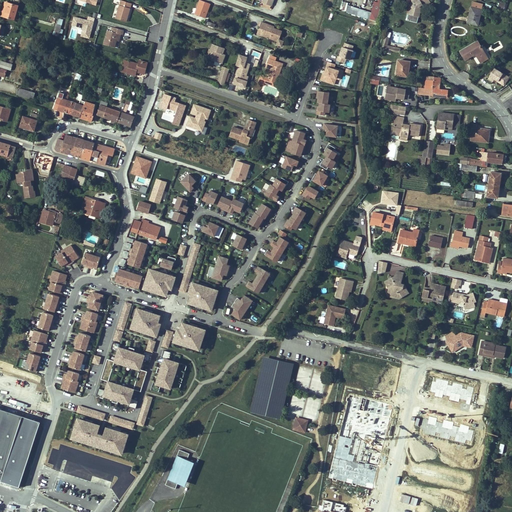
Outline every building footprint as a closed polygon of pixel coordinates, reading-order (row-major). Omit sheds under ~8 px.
[(126,21),(131,3),(121,0),(116,18),(126,21)] [(201,0),(200,0),(195,15),(204,18),(210,3),(201,0)] [(377,22),(382,0),(378,0),(378,2),(374,1),(371,12),(369,19),(377,22)] [(419,16),(421,7),(418,6),(419,5),(421,3),(422,4),(425,3),(426,4),(430,2),(428,0),(411,0),(412,0),(414,3),(413,5),(411,5),(409,13),(407,13),(406,20),(417,23),(418,16),(419,16)] [(14,19),(18,5),(8,2),(4,16),(14,19)] [(369,19),(371,12),(347,5),(347,4),(342,2),(339,10),(369,19)] [(468,23),(478,25),(482,10),(481,10),(483,4),(473,2),(472,7),(471,7),(468,17),(470,17),(468,23)] [(89,38),(94,20),(74,15),(71,24),(82,27),(80,35),(89,38)] [(263,31),(262,35),(277,41),(279,42),(279,40),(282,31),(273,28),(268,26),(268,24),(262,22),(259,30),(263,31)] [(116,40),(118,33),(121,34),(122,35),(124,30),(113,27),(112,31),(108,30),(104,44),(114,47),(116,40)] [(400,52),(400,48),(387,45),(389,37),(385,37),(382,49),(400,52)] [(488,58),(481,48),(477,41),(460,51),(465,60),(475,53),(481,63),(488,58)] [(353,46),(341,43),(335,60),(343,63),(344,59),(348,61),(353,46)] [(215,63),(216,61),(223,63),(226,55),(223,54),(224,50),(213,45),(211,51),(208,60),(215,63)] [(247,58),(239,55),(235,67),(238,67),(232,85),(245,89),(249,77),(247,76),(250,64),(246,63),(247,58)] [(283,64),(275,61),(276,57),(270,55),(266,66),(272,69),(269,78),(265,77),(262,76),(259,83),(264,84),(265,82),(275,86),(283,64)] [(296,59),(291,74),(302,78),(308,63),(296,59)] [(144,74),(148,63),(139,60),(138,64),(125,60),(121,71),(135,75),(136,71),(144,74)] [(327,60),(320,79),(339,85),(344,69),(334,66),(336,63),(327,60)] [(408,76),(410,62),(398,60),(396,75),(408,76)] [(0,67),(11,71),(12,65),(1,61),(0,63),(0,67)] [(229,69),(222,67),(217,84),(224,86),(226,82),(228,73),(229,69)] [(494,69),(490,77),(504,86),(509,78),(494,69)] [(346,87),(349,75),(343,74),(340,85),(346,87)] [(447,97),(448,90),(439,89),(440,77),(438,77),(437,77),(434,77),(434,80),(426,79),(425,88),(419,88),(419,94),(425,95),(426,88),(433,89),(432,96),(447,97)] [(409,99),(410,91),(406,90),(390,87),(390,90),(386,90),(385,96),(395,97),(396,97),(396,98),(404,99),(404,98),(409,99)] [(34,95),(35,93),(18,88),(16,94),(33,99),(35,99),(36,96),(34,95)] [(178,103),(181,96),(167,91),(164,98),(178,103)] [(327,104),(329,92),(317,91),(317,95),(318,95),(318,98),(317,102),(319,103),(327,104)] [(81,111),(85,101),(81,100),(82,97),(83,97),(83,95),(78,94),(76,99),(80,101),(79,104),(76,103),(68,100),(63,112),(77,116),(80,117),(82,111),(81,111)] [(63,112),(68,100),(61,98),(62,97),(59,96),(53,108),(63,112)] [(131,126),(134,117),(130,115),(127,114),(125,113),(131,100),(128,99),(126,104),(125,104),(118,121),(131,126)] [(93,115),(93,104),(85,101),(81,111),(82,111),(80,117),(85,119),(87,120),(92,121),(94,116),(93,115)] [(103,117),(107,107),(108,103),(101,101),(100,106),(97,114),(103,117)] [(205,125),(210,108),(193,102),(189,114),(186,125),(194,127),(193,130),(205,134),(207,126),(205,125)] [(329,112),(330,104),(327,104),(319,103),(319,106),(318,110),(317,110),(316,114),(324,115),(325,111),(329,112)] [(398,114),(400,106),(392,104),(390,113),(398,114)] [(7,121),(10,109),(0,106),(0,117),(2,118),(2,120),(7,121)] [(117,121),(121,112),(107,107),(103,117),(110,119),(117,121)] [(459,128),(461,115),(439,112),(437,128),(445,129),(445,126),(452,127),(459,128)] [(34,130),(37,121),(36,120),(29,118),(23,116),(20,126),(25,128),(25,127),(34,130)] [(419,136),(421,125),(410,123),(410,125),(409,126),(407,125),(407,124),(403,123),(404,117),(395,116),(393,125),(398,126),(396,135),(400,136),(408,137),(408,134),(419,136)] [(233,127),(229,136),(240,140),(249,143),(250,140),(252,141),(253,139),(251,138),(249,137),(251,131),(253,131),(256,123),(249,121),(247,129),(246,131),(244,130),(244,131),(233,127)] [(487,137),(488,129),(477,128),(477,124),(473,123),(470,140),(488,142),(489,137),(487,137)] [(336,138),(337,126),(323,124),(322,129),(325,130),(327,130),(326,132),(326,136),(336,138)] [(154,137),(160,139),(162,132),(155,130),(154,137)] [(307,141),(303,140),(304,134),(295,131),(291,142),(294,143),(304,146),(305,146),(307,141)] [(71,145),(73,137),(66,135),(64,141),(61,152),(69,154),(71,145)] [(61,152),(64,141),(58,138),(55,148),(56,150),(61,152)] [(81,148),(84,140),(77,138),(75,146),(81,148)] [(93,149),(95,143),(93,143),(94,139),(90,138),(89,141),(84,140),(81,148),(84,148),(93,150),(93,149)] [(0,153),(13,158),(17,146),(0,140),(0,153)] [(432,158),(435,142),(425,140),(422,156),(422,158),(426,159),(426,157),(432,158)] [(105,162),(108,154),(110,155),(111,155),(113,149),(102,145),(103,142),(100,142),(100,145),(95,143),(93,149),(99,151),(96,162),(105,165),(105,162)] [(300,158),(304,146),(294,143),(290,155),(300,158)] [(449,155),(450,144),(445,143),(444,146),(438,145),(437,153),(449,155)] [(82,158),(84,148),(81,148),(75,146),(71,145),(69,154),(82,158)] [(324,151),(325,152),(323,156),(325,158),(333,162),(337,154),(333,152),(335,149),(328,145),(324,151)] [(96,162),(99,151),(93,149),(93,150),(84,148),(82,158),(96,162)] [(119,158),(122,151),(113,149),(111,155),(119,158)] [(502,162),(503,155),(503,154),(482,152),(481,160),(467,158),(467,164),(482,166),(483,159),(487,160),(487,161),(488,161),(502,163),(502,162)] [(43,165),(46,155),(37,153),(34,163),(43,165)] [(130,172),(146,178),(152,160),(136,154),(130,172)] [(49,172),(54,158),(46,155),(43,165),(42,170),(49,172)] [(291,172),(293,166),(296,167),(298,162),(286,157),(281,168),(291,172)] [(323,160),(319,166),(327,170),(327,169),(331,171),(335,163),(333,162),(325,158),(324,160),(323,160)] [(230,178),(241,181),(242,178),(245,179),(250,163),(236,159),(230,178)] [(69,177),(72,167),(64,164),(60,177),(65,179),(66,176),(69,177)] [(77,175),(79,170),(72,167),(69,177),(67,180),(74,182),(74,181),(77,175)] [(35,196),(34,191),(33,191),(32,185),(31,185),(30,181),(32,181),(33,180),(32,169),(26,170),(26,171),(20,172),(20,173),(19,173),(20,182),(23,182),(24,182),(25,186),(24,186),(25,198),(35,196)] [(312,181),(313,181),(312,182),(321,187),(327,177),(318,171),(316,175),(315,174),(312,181)] [(498,181),(499,177),(500,177),(501,173),(490,172),(489,184),(499,185),(500,181),(498,181)] [(191,185),(196,181),(189,174),(181,182),(191,192),(194,188),(191,185)] [(83,185),(85,178),(77,175),(74,181),(83,185)] [(160,203),(167,180),(156,177),(149,200),(160,203)] [(279,198),(276,196),(279,191),(281,192),(285,184),(276,179),(273,186),(270,185),(264,196),(276,203),(279,198)] [(140,184),(138,191),(145,193),(147,187),(140,184)] [(497,198),(498,193),(497,193),(497,189),(498,190),(499,185),(489,184),(487,196),(497,198)] [(318,191),(309,186),(304,195),(313,200),(318,191)] [(213,204),(218,194),(211,190),(209,194),(206,193),(202,200),(206,201),(206,200),(213,204)] [(397,205),(398,193),(383,191),(382,203),(397,205)] [(227,211),(232,201),(222,196),(218,205),(225,208),(224,210),(227,211)] [(101,218),(106,204),(86,197),(83,207),(87,208),(91,209),(89,214),(101,218)] [(185,206),(187,200),(178,197),(174,207),(180,209),(187,212),(189,207),(185,206)] [(240,212),(244,203),(233,198),(232,201),(227,211),(232,214),(234,210),(240,212)] [(151,206),(140,202),(138,210),(148,214),(151,206)] [(511,204),(503,203),(502,214),(511,215),(511,214),(511,204)] [(265,219),(269,212),(270,213),(272,210),(262,204),(256,213),(265,219)] [(295,230),(306,213),(296,207),(292,214),(293,214),(289,221),(288,220),(283,227),(290,231),(291,228),(295,230)] [(61,222),(63,215),(62,213),(56,211),(49,209),(48,211),(44,210),(40,222),(52,225),(53,222),(59,223),(61,222)] [(184,219),(185,215),(186,216),(187,212),(180,209),(179,213),(175,211),(172,219),(182,223),(184,219)] [(392,228),(394,217),(373,212),(371,220),(376,221),(375,224),(384,226),(392,228)] [(263,222),(265,219),(256,213),(255,213),(249,222),(258,228),(260,224),(262,221),(263,222)] [(472,229),(475,216),(467,215),(464,227),(472,229)] [(142,222),(136,220),(132,232),(157,241),(161,228),(146,223),(147,220),(143,219),(142,222)] [(214,236),(219,226),(210,222),(207,227),(203,225),(201,230),(214,236)] [(415,244),(418,234),(413,233),(401,230),(398,242),(403,243),(404,241),(415,244)] [(244,245),(247,238),(237,234),(233,245),(243,250),(245,246),(244,245)] [(468,248),(470,239),(462,237),(454,235),(453,235),(452,243),(459,245),(459,246),(468,248)] [(357,254),(362,238),(356,236),(353,244),(342,240),(337,255),(346,258),(348,253),(355,255),(357,254)] [(441,246),(443,238),(430,236),(428,245),(435,247),(435,245),(441,246)] [(277,264),(289,244),(279,238),(276,243),(273,242),(270,247),(273,249),(270,253),(267,251),(264,257),(277,264)] [(484,262),(486,256),(490,257),(493,248),(490,247),(491,243),(487,242),(479,240),(474,260),(484,262)] [(140,268),(148,244),(136,241),(128,264),(140,268)] [(186,294),(202,245),(194,243),(179,292),(186,294)] [(71,245),(61,251),(62,252),(69,264),(72,262),(72,261),(73,260),(78,257),(71,245)] [(187,246),(181,245),(178,255),(184,257),(187,246)] [(62,252),(55,257),(61,266),(63,265),(65,264),(66,266),(69,264),(62,252)] [(93,255),(86,253),(82,263),(84,264),(86,265),(86,267),(89,268),(93,255)] [(101,258),(93,255),(89,268),(93,269),(93,267),(95,268),(97,268),(101,258)] [(228,259),(218,256),(211,278),(221,281),(223,275),(227,277),(231,266),(226,265),(228,259)] [(511,272),(511,259),(503,258),(502,266),(501,265),(501,262),(499,261),(497,273),(501,273),(501,271),(511,272)] [(161,268),(172,271),(175,263),(168,261),(164,259),(161,268)] [(387,263),(379,262),(377,275),(385,273),(387,263)] [(258,294),(270,273),(258,267),(254,273),(258,275),(253,283),(249,281),(246,287),(258,294)] [(142,276),(119,269),(115,281),(138,288),(142,276)] [(173,292),(177,279),(150,270),(143,291),(168,299),(170,291),(173,292)] [(53,271),(50,282),(52,282),(65,286),(66,283),(65,282),(65,280),(67,275),(53,271)] [(394,272),(389,275),(391,278),(385,282),(388,286),(387,289),(396,292),(398,296),(407,290),(401,280),(397,282),(396,280),(399,278),(394,272)] [(349,291),(351,286),(352,286),(353,281),(340,278),(336,297),(347,300),(349,291)] [(424,284),(422,291),(433,294),(432,298),(436,299),(437,295),(442,296),(444,286),(438,284),(439,282),(430,280),(428,285),(424,284)] [(52,282),(49,290),(60,293),(61,291),(61,289),(64,290),(65,286),(52,282)] [(213,314),(220,292),(193,284),(189,295),(192,296),(189,306),(213,314)] [(474,291),(467,294),(453,290),(451,300),(459,302),(459,300),(465,301),(466,304),(463,304),(465,309),(475,305),(474,302),(477,300),(474,291)] [(436,299),(432,298),(433,294),(422,291),(421,298),(440,303),(442,296),(437,295),(436,299)] [(101,304),(104,296),(93,293),(92,295),(92,297),(90,296),(89,300),(101,304)] [(49,294),(46,301),(59,305),(60,302),(58,301),(58,299),(59,297),(49,294)] [(240,320),(253,301),(244,295),(240,300),(238,298),(232,308),(234,309),(231,314),(240,320)] [(504,311),(506,302),(487,297),(486,300),(483,299),(480,312),(484,312),(484,310),(495,312),(495,308),(504,311)] [(99,312),(101,304),(89,300),(88,304),(90,304),(89,306),(88,308),(99,312)] [(46,301),(44,309),(54,312),(55,310),(56,308),(58,309),(59,305),(46,301)] [(133,305),(126,302),(117,329),(124,331),(133,305)] [(334,322),(336,315),(344,317),(346,309),(328,305),(324,324),(331,325),(332,322),(334,322)] [(131,331),(158,339),(162,326),(159,325),(161,317),(138,310),(131,331)] [(96,322),(98,314),(88,311),(87,313),(86,315),(84,314),(83,318),(96,322)] [(43,312),(40,320),(53,324),(54,320),(52,320),(53,318),(53,316),(43,312)] [(94,333),(98,322),(96,322),(83,318),(82,321),(83,322),(82,324),(80,329),(94,333)] [(40,320),(38,328),(48,331),(49,329),(50,327),(52,328),(53,324),(40,320)] [(200,353),(207,332),(183,324),(180,331),(178,331),(173,345),(200,353)] [(124,332),(117,330),(114,341),(121,343),(124,332)] [(169,349),(174,332),(167,330),(161,347),(169,349)] [(34,331),(31,342),(32,343),(46,347),(47,343),(46,343),(46,341),(48,336),(34,331)] [(473,334),(462,331),(455,336),(446,341),(445,342),(451,351),(462,344),(470,347),(473,334)] [(446,341),(455,336),(453,332),(445,337),(446,341)] [(88,344),(91,336),(80,333),(80,335),(79,337),(77,337),(76,340),(88,344)] [(86,352),(88,344),(76,340),(75,344),(77,344),(76,346),(75,348),(86,352)] [(153,354),(157,342),(150,340),(146,352),(153,354)] [(476,354),(481,355),(482,352),(493,354),(493,356),(501,358),(503,347),(492,345),(492,343),(479,340),(476,354)] [(32,343),(30,350),(41,354),(41,351),(42,350),(45,350),(46,347),(32,343)] [(140,370),(143,361),(150,363),(153,356),(145,353),(144,356),(134,353),(135,350),(130,349),(129,351),(120,349),(121,346),(113,343),(111,351),(118,353),(115,363),(114,364),(115,364),(140,372),(140,370)] [(82,363),(85,355),(74,352),(73,354),(73,356),(71,355),(70,359),(82,363)] [(29,354),(27,361),(39,365),(40,362),(39,361),(39,359),(40,357),(29,354)] [(101,358),(95,356),(93,363),(99,365),(101,358)] [(80,370),(82,363),(70,359),(69,362),(71,363),(70,365),(69,367),(80,370)] [(115,364),(114,364),(115,363),(107,360),(101,380),(109,382),(115,364)] [(172,392),(181,365),(165,360),(156,387),(172,392)] [(27,361),(24,369),(35,372),(36,370),(36,368),(38,369),(39,365),(27,361)] [(141,392),(147,373),(140,370),(140,372),(134,390),(135,390),(141,392)] [(77,382),(79,374),(69,371),(68,373),(67,375),(65,374),(64,377),(77,382)] [(75,393),(79,382),(77,382),(64,377),(63,381),(64,381),(63,383),(61,389),(75,393)] [(132,400),(135,390),(134,390),(109,382),(106,392),(99,390),(97,397),(136,410),(139,402),(132,400)] [(154,398),(146,396),(137,425),(144,427),(154,398)] [(107,414),(79,406),(77,413),(104,422),(107,414)] [(42,423),(0,410),(0,482),(19,489),(42,423)] [(136,423),(111,416),(109,423),(134,431),(136,423)] [(308,419),(296,416),(292,428),(305,431),(308,419)] [(78,420),(71,441),(123,458),(130,436),(107,429),(104,438),(99,436),(102,427),(78,420)] [(189,453),(179,449),(165,484),(175,488),(178,483),(184,485),(193,461),(187,459),(189,453)]
